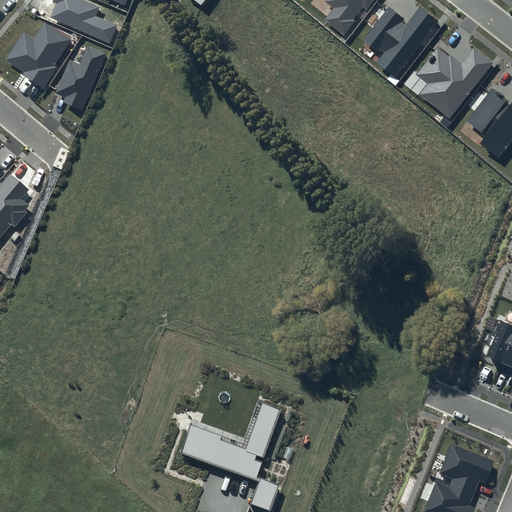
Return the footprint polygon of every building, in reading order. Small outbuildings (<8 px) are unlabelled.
[(99,7),(83,0),(52,0),(52,2),(56,4),(50,17),(109,43),(117,25),(96,16),(99,7)] [(192,0),(202,8),(208,0),(192,0)] [(373,0),(326,0),(326,1),(334,8),(325,20),(344,35),(355,21),(353,19),(363,7),(366,10),(373,0)] [(439,21),(420,7),(405,25),(402,22),(404,19),(389,7),(363,40),(378,52),(380,50),(384,52),(376,62),(395,77),(439,21)] [(70,40),(44,23),(34,39),(23,32),(5,60),(23,72),(22,74),(44,87),(56,68),(54,66),(70,40)] [(106,53),(87,45),(79,64),(69,60),(55,93),(65,97),(63,102),(83,111),(106,53)] [(492,62),(473,48),(462,63),(450,55),(449,56),(438,48),(417,75),(428,83),(420,94),(450,117),(492,62)] [(511,140),(511,100),(508,105),(505,103),(508,100),(492,88),(467,121),(481,132),(483,129),(488,133),(480,143),(499,157),(511,140)] [(10,173),(0,184),(0,237),(11,225),(14,227),(27,212),(25,211),(29,205),(22,199),(30,189),(10,173)] [(489,357),(511,366),(511,325),(503,322),(489,357)] [(276,414),(255,406),(238,451),(183,431),(174,456),(251,484),(276,414)] [(308,444),(289,450),(292,457),(311,451),(308,444)] [(494,461),(451,444),(439,473),(453,479),(449,488),(435,483),(423,511),(473,511),(475,508),(470,505),(479,481),(485,483),(494,461)] [(151,451),(142,448),(135,469),(144,471),(151,451)]
